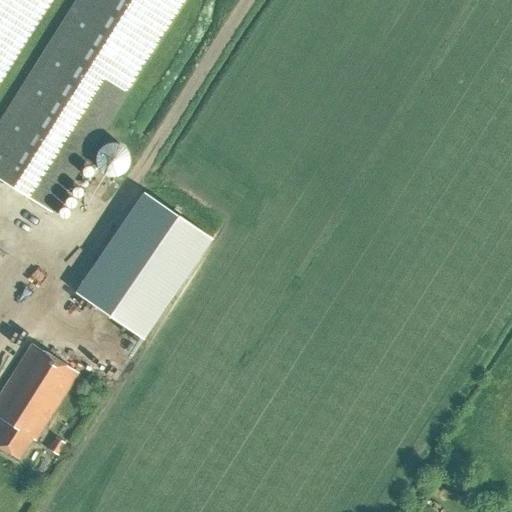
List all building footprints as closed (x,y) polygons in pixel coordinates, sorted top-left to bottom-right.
[(0,0),(0,82),(50,0),(0,0)] [(189,0),(73,0),(0,116),(0,180),(54,214),(189,0)] [(124,148),(113,145),(103,149),(98,160),(101,171),(110,177),(121,176),(129,168),(130,157),(124,148)] [(141,190),(72,290),(99,309),(140,337),(209,236),(141,190)] [(34,439),(76,374),(32,345),(0,394),(0,418),(3,420),(0,423),(0,446),(18,458),(31,438),(34,439)] [(57,455),(65,443),(56,437),(48,449),(57,455)]
